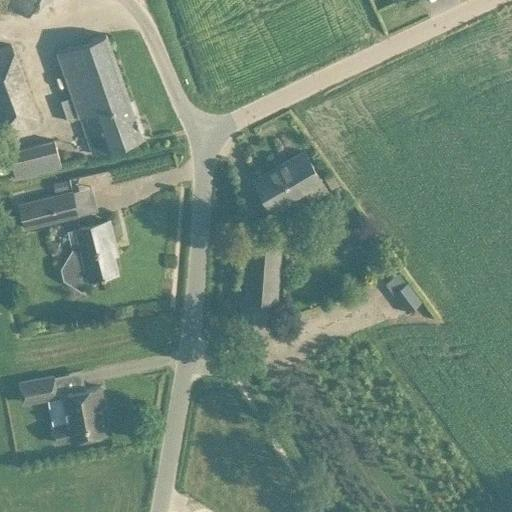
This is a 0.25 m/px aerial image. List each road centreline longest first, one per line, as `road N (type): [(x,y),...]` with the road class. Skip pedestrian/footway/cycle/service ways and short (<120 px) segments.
road 1 (unclassified): [(158,511),(192,328),(201,139)]
road 2 (unclassified): [(201,139),(495,0)]
road 3 (unclassified): [(201,139),(128,0)]
